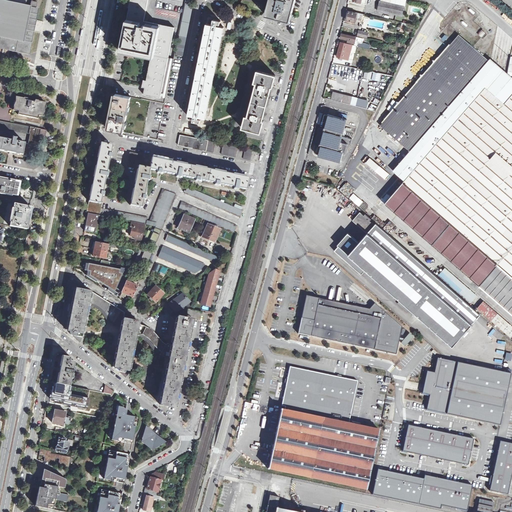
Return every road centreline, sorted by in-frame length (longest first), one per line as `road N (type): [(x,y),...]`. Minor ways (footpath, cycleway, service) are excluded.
road 1 (residential): [(203,511),(342,0)]
road 2 (residential): [(245,225),(188,436)]
road 3 (residential): [(132,311),(179,196),(245,225)]
road 4 (primary): [(69,112),(31,298)]
road 5 (primary): [(48,312),(82,133)]
road 6 (residential): [(201,0),(171,150)]
road 7 (residential): [(188,436),(67,343)]
road 8 (residential): [(65,274),(91,136)]
road 9 (unknown): [(319,97),(360,107),(362,119),(343,161),(305,151)]
road 10 (primary): [(82,133),(117,0)]
road 11 (primary): [(3,511),(32,378)]
road 12 (residential): [(295,43),(262,172)]
road 13 (residential): [(47,177),(27,277),(31,298)]
road 14 (residential): [(17,511),(41,394)]
